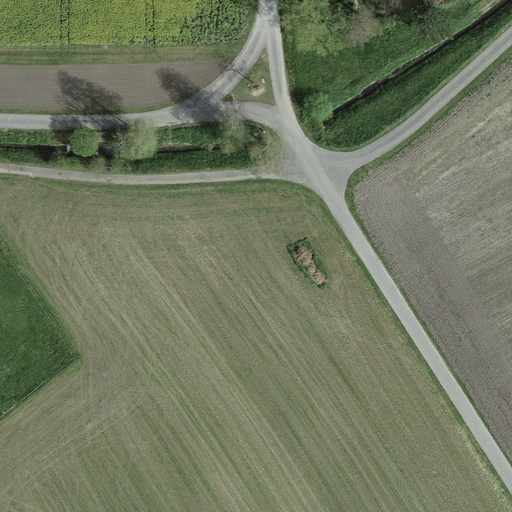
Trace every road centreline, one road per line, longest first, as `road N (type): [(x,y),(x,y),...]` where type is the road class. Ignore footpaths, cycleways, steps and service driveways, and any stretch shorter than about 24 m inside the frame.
road 1 (unclassified): [(511,483),(311,170)]
road 2 (unclassified): [(311,170),(289,124),(243,110),(0,120)]
road 3 (track): [(0,168),(153,179),(311,170)]
road 4 (unclassified): [(511,35),(391,139),(311,170)]
road 5 (track): [(175,116),(236,72),(269,0)]
road 6 (track): [(289,124),(269,0)]
